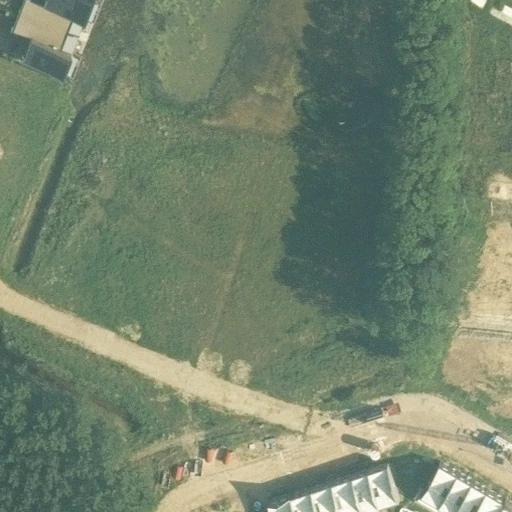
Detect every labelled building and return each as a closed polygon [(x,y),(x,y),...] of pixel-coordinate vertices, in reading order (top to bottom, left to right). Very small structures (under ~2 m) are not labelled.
[(39,0),(21,0),(17,12),(71,33),(71,32),(66,30),(72,15),(82,19),(82,17),(79,15),(84,0),(42,0),(42,1),(39,0)] [(485,0),(478,0),(475,8),(482,11),(487,1),(485,0)] [(511,10),(504,6),(501,13),(511,19),(511,17),(511,10)] [(17,12),(9,30),(28,37),(20,57),(61,73),(61,71),(58,70),(65,51),(68,53),(69,51),(59,47),(65,32),(71,34),(71,33),(17,12)] [(467,270),(461,310),(481,313),(481,311),(487,273),(467,270)] [(487,273),(481,311),(501,313),(502,311),(507,273),(487,270),(487,273)] [(507,273),(502,311),(511,312),(511,271),(507,271),(507,273)] [(449,352),(447,371),(491,377),(494,358),(449,352)] [(440,461),(421,494),(439,504),(458,472),(440,461)] [(388,463),(368,470),(379,505),(399,499),(388,463)] [(368,470),(352,475),(363,510),(379,505),(368,470)] [(458,472),(439,504),(452,511),(454,511),(473,480),(458,472)] [(352,475),(331,481),(341,511),(358,511),(363,510),(352,475)] [(473,480),(454,511),(473,511),(487,489),(473,480)] [(341,511),(331,481),(311,488),(318,511),(341,511)] [(318,511),(311,488),(290,494),(295,511),(318,511)] [(487,489),(473,511),(498,511),(506,500),(487,489)] [(295,511),(290,494),(269,501),(272,511),(295,511)] [(511,511),(511,503),(506,500),(498,511),(511,511)]
